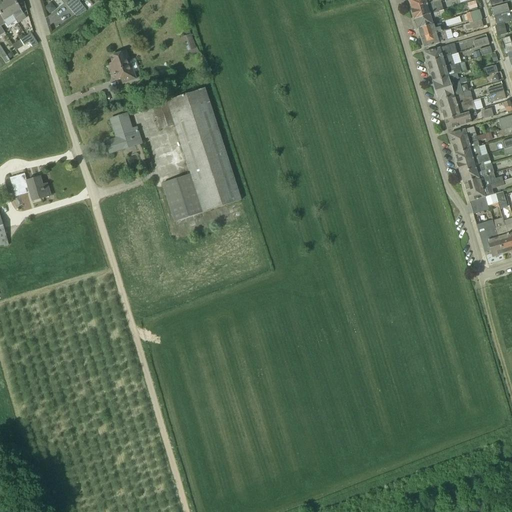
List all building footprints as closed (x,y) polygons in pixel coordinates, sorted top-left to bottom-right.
[(12,16),(2,0),(0,0),(0,26),(0,27),(6,24),(4,21),(12,16)] [(7,0),(2,0),(12,16),(18,25),(25,21),(21,15),(27,12),(23,0),(18,0),(16,2),(14,0),(8,0),(7,0)] [(72,0),(66,5),(76,17),(85,9),(77,0),(72,0)] [(408,0),(411,8),(439,0),(408,0)] [(439,0),(411,8),(411,10),(414,19),(443,10),(439,0)] [(469,10),(472,9),(477,8),(475,1),(467,3),(469,10)] [(507,6),(491,10),(493,17),(509,13),(507,6)] [(472,23),(481,20),(478,9),(470,12),(469,12),(472,23)] [(414,19),(414,20),(417,28),(432,23),(431,19),(444,15),(443,10),(414,19)] [(511,21),(509,13),(493,17),(495,25),(503,23),(511,21)] [(472,23),(463,26),(465,32),(483,27),(481,20),(472,23)] [(442,26),(434,28),(432,23),(417,28),(417,29),(418,29),(420,37),(435,33),(444,30),(442,26)] [(506,34),(503,23),(495,25),(494,28),(497,37),(506,34)] [(420,37),(423,48),(447,41),(444,30),(435,33),(420,37)] [(31,34),(21,40),(24,46),(29,42),(32,47),(38,44),(31,34)] [(180,39),(182,45),(184,44),(187,52),(190,51),(196,49),(191,35),(184,37),(180,39)] [(473,42),(475,48),(488,44),(487,37),(473,42)] [(506,49),(511,47),(511,45),(509,37),(503,39),(506,49)] [(0,45),(0,56),(5,64),(10,61),(0,46),(0,45)] [(448,46),(425,53),(424,53),(427,62),(451,55),(448,46)] [(490,47),(489,47),(480,50),(482,56),(492,54),(490,47)] [(122,84),(135,79),(125,51),(109,56),(113,68),(110,69),(114,79),(120,77),(122,84)] [(451,55),(427,62),(430,72),(457,64),(460,63),(458,53),(451,55)] [(457,64),(430,72),(433,81),(460,73),(457,64)] [(496,66),(484,69),(485,76),(497,73),(496,66)] [(463,72),(460,73),(433,81),(432,82),(435,91),(460,83),(466,82),(463,72)] [(462,92),(462,90),(460,83),(435,91),(437,100),(462,92)] [(502,85),(487,89),(489,96),(504,92),(502,85)] [(205,88),(166,101),(174,125),(190,174),(202,213),(241,200),(205,88)] [(438,101),(441,110),(472,101),(470,93),(463,95),(462,92),(437,100),(438,101)] [(489,96),(486,97),(488,104),(506,99),(504,92),(489,96)] [(152,105),(159,130),(174,125),(166,101),(152,105)] [(472,101),(441,110),(444,120),(468,112),(475,110),(472,101)] [(483,111),(485,118),(492,116),(490,109),(483,111)] [(468,112),(444,120),(447,130),(454,128),(456,128),(455,128),(471,123),(468,112)] [(110,120),(116,139),(106,142),(109,152),(142,142),(137,127),(132,128),(127,114),(110,120)] [(511,124),(511,115),(498,120),(500,128),(511,124)] [(501,131),(498,132),(500,138),(511,134),(511,124),(500,128),(501,131)] [(456,133),(449,135),(452,143),(475,136),(473,127),(457,132),(456,132),(456,133)] [(475,136),(452,143),(455,153),(479,146),(478,143),(486,141),(486,144),(493,142),(491,134),(476,138),(475,136)] [(511,141),(502,144),(504,150),(511,147),(511,141)] [(479,146),(455,153),(454,154),(457,163),(481,156),(479,146)] [(487,154),(481,156),(457,163),(460,174),(460,173),(490,164),(487,154)] [(490,164),(460,173),(463,182),(492,173),(490,164)] [(492,173),(463,182),(463,183),(466,192),(490,185),(502,181),(501,177),(494,180),(492,173)] [(9,178),(15,197),(28,193),(31,202),(52,196),(51,194),(50,194),(47,184),(42,185),(40,178),(26,181),(24,174),(9,178)] [(202,213),(190,174),(161,183),(174,223),(202,213)] [(493,195),(492,190),(504,186),(502,181),(490,185),(466,192),(469,202),(485,197),(493,195)] [(503,192),(495,194),(498,203),(500,210),(507,208),(503,192)] [(493,195),(485,197),(487,206),(498,203),(495,194),(493,195)] [(469,202),(473,214),(488,210),(488,208),(487,206),(485,197),(469,202)] [(499,256),(500,254),(501,254),(495,232),(491,233),(488,225),(484,227),(481,216),(474,218),(480,236),(486,235),(492,256),(495,256),(496,257),(499,256)] [(511,220),(503,223),(505,229),(511,251),(511,250),(511,220)] [(495,232),(501,254),(511,251),(505,229),(495,232)]
